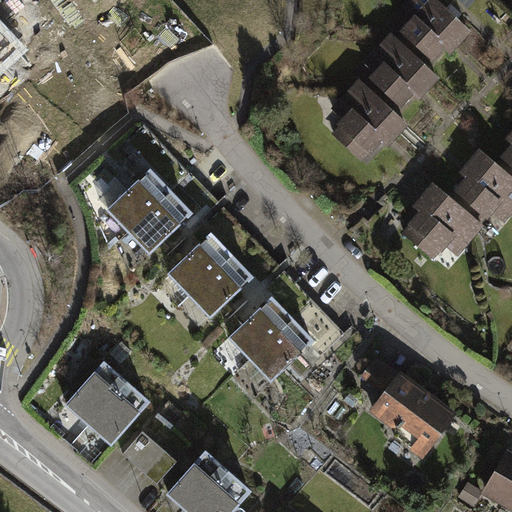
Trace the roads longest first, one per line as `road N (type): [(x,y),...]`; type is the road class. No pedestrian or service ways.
road 1 (residential): [(511,391),(435,340),(327,239),(187,75)]
road 2 (tertiary): [(97,511),(0,432)]
